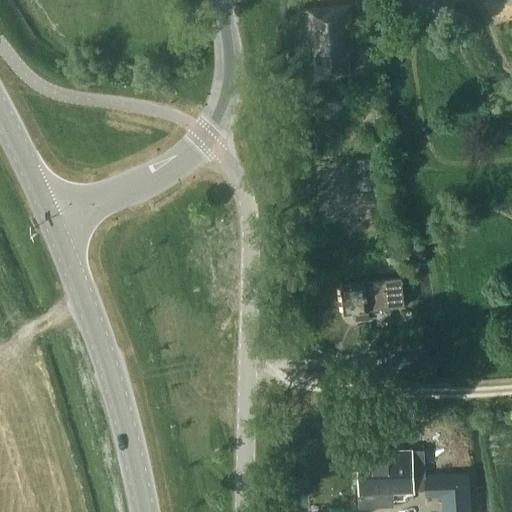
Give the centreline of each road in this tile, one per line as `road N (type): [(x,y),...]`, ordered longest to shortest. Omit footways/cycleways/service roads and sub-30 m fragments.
road 1 (unclassified): [(243,511),(251,240),(241,188),(207,139)]
road 2 (primary): [(142,511),(103,360),(51,223)]
road 3 (secondary): [(51,223),(160,173),(207,139)]
road 4 (secondary): [(207,139),(229,86),(216,0)]
road 5 (primary): [(51,223),(0,111)]
